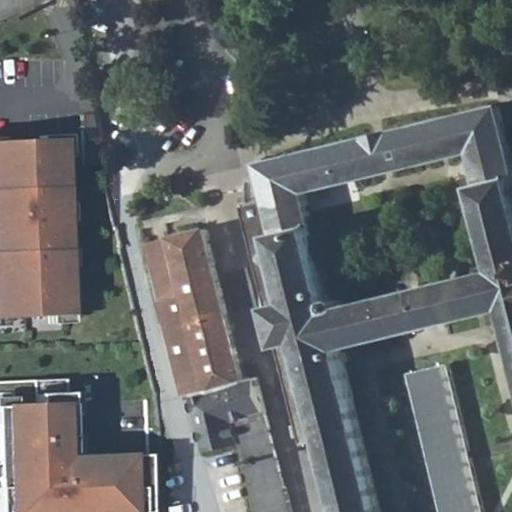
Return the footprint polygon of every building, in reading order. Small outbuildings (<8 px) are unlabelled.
[(323,439),(339,511),(381,511),(342,347),(507,307),(511,326),(511,154),(500,105),(259,162),(267,200),(248,205),(269,290),(281,348),(303,443),(323,439)] [(81,139),(81,165),(100,165),(99,115),(80,115),(81,139)] [(68,144),(0,144),(0,323),(71,322),(68,144)] [(192,395),(206,447),(243,437),(256,495),(285,488),(259,377),(245,381),(207,228),(150,242),(165,301),(189,295),(213,390),(192,395)] [(273,349),(281,348),(269,290),(259,292),(273,349)] [(187,396),(192,395),(213,390),(189,295),(165,301),(187,396)] [(48,404),(0,405),(0,511),(114,511),(113,454),(49,456),(48,404)] [(291,511),(285,488),(256,495),(260,511),(291,511)]
